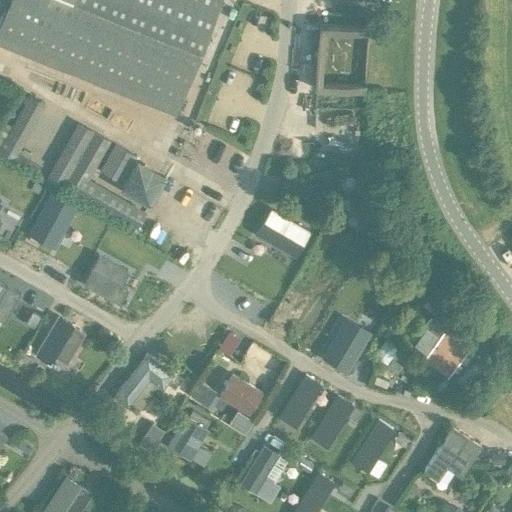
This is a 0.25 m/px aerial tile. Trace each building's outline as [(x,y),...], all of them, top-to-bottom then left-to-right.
[(7,0),(0,18),(0,41),(175,112),(219,0),(7,0)] [(319,23),(314,87),(365,89),(370,26),(319,23)] [(0,143),(0,147),(15,156),(45,103),(29,93),(0,143)] [(144,214),(82,178),(105,137),(77,120),(46,173),(137,226),(144,214)] [(100,166),(122,179),(136,154),(114,142),(100,166)] [(367,223),(371,233),(389,227),(368,170),(358,174),(362,184),(349,189),(362,225),(367,223)] [(269,204),(254,229),(294,253),(309,228),(269,204)] [(129,268),(100,252),(84,280),(120,300),(129,285),(122,281),(129,268)] [(0,279),(0,318),(4,320),(20,290),(0,279)] [(291,333),(303,340),(332,290),(320,283),(291,333)] [(332,359),(347,368),(381,310),(366,301),(350,329),(337,321),(320,351),(333,359),(332,359)] [(85,330),(72,322),(58,314),(35,352),(49,360),(53,354),(66,362),(85,330)] [(430,315),(423,324),(438,336),(426,353),(449,370),(469,345),(445,327),(430,315)] [(399,346),(388,338),(376,353),(388,362),(394,355),(393,354),(399,346)] [(149,375),(162,385),(172,372),(146,352),(114,393),(127,403),(149,375)] [(219,393),(248,410),(261,390),(232,372),(219,393)] [(304,372),(279,413),(293,422),(319,381),(304,372)] [(198,380),(189,394),(200,401),(209,386),(198,380)] [(336,393),(311,434),(325,443),(350,402),(336,393)] [(185,414),(168,442),(180,449),(189,455),(189,454),(197,442),(206,427),(204,426),(209,419),(192,408),(187,416),(185,414)] [(238,409),(229,422),(245,432),(253,418),(238,409)] [(377,417),(352,458),(366,467),(375,453),(392,426),(377,417)] [(451,458),(464,467),(480,444),(452,425),(424,467),(438,477),(451,458)] [(262,441),(239,479),(253,488),(277,450),(262,441)] [(504,451),(492,452),(492,462),(504,461),(504,451)] [(317,470),(292,511),(293,511),(311,511),(315,506),(332,479),(317,470)] [(41,511),(76,511),(90,490),(66,474),(41,511)] [(344,481),(340,487),(349,493),(353,487),(344,481)] [(114,511),(137,511),(138,511),(121,501),(114,511)] [(448,501),(441,511),(461,511),(463,509),(448,501)]
